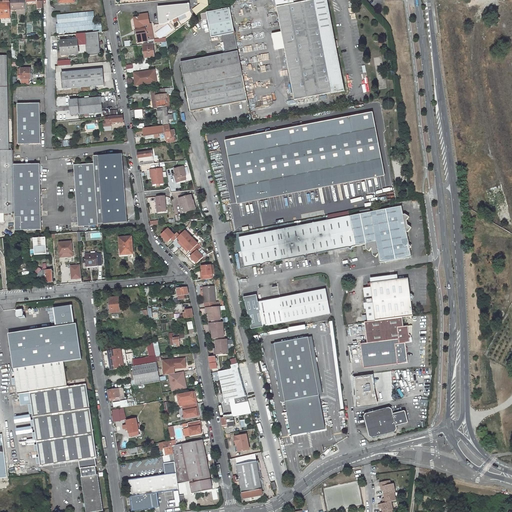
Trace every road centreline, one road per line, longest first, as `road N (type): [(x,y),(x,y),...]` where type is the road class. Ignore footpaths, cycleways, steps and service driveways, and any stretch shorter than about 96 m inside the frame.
road 1 (unknown): [(241,223),(224,142),(248,126),(366,107),(379,115),(388,172),(382,190),(307,209)]
road 2 (secondary): [(463,338),(428,0)]
road 3 (residential): [(189,276),(147,224),(105,0)]
road 4 (residential): [(357,455),(331,268),(229,288)]
road 5 (unknown): [(292,448),(343,436),(334,386),(322,338),(310,329),(271,341),(279,395)]
road 6 (residential): [(231,511),(189,276)]
road 7 (residential): [(120,511),(84,289)]
road 8 (residential): [(229,288),(283,500)]
road 9 (residential): [(188,125),(229,288)]
road 10 (residential): [(49,162),(45,0)]
